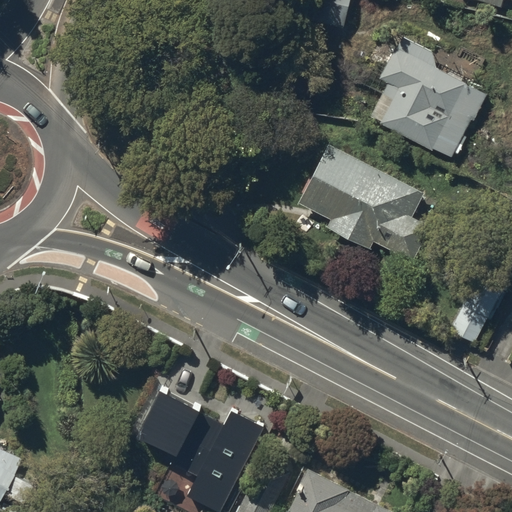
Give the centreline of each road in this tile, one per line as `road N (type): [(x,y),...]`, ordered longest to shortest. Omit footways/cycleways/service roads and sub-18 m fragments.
road 1 (tertiary): [(511,440),(47,204)]
road 2 (tertiary): [(19,91),(54,129),(58,180),(47,204)]
